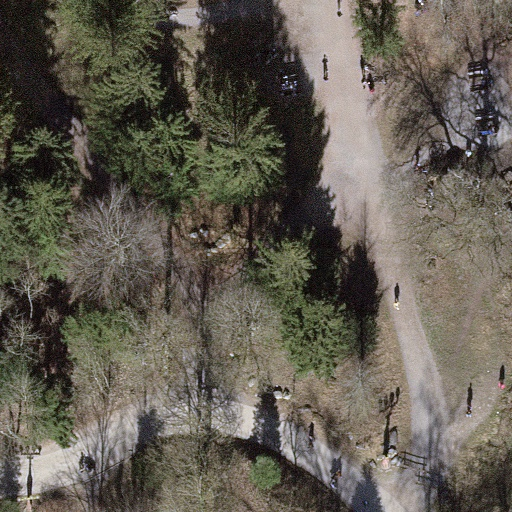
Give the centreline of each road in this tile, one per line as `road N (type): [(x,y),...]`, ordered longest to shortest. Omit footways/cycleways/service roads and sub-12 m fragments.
road 1 (track): [(204,412),(182,336),(0,47)]
road 2 (track): [(411,511),(412,470),(436,476),(422,374),(355,141)]
road 3 (track): [(204,412),(216,341),(355,141)]
road 4 (track): [(204,412),(281,435),(379,511)]
road 5 (track): [(355,141),(327,0)]
